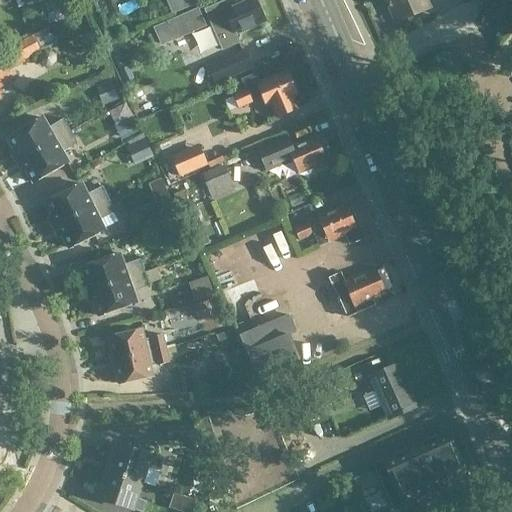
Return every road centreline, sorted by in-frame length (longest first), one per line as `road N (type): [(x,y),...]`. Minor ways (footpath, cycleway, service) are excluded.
road 1 (primary): [(511,442),(320,0)]
road 2 (residential): [(21,511),(52,449),(58,383),(44,321),(0,249)]
road 3 (track): [(352,74),(478,0)]
